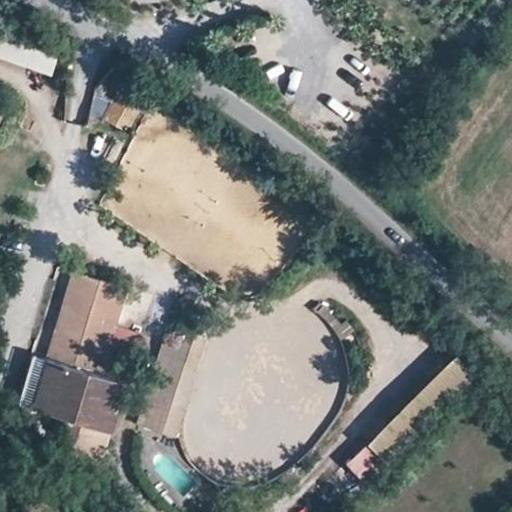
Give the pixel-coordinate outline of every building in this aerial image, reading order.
[(39,44),(6,30),(0,44),(0,46),(33,60),(39,44)] [(124,78),(112,69),(95,89),(108,98),(124,78)] [(150,107),(124,86),(102,119),(122,132),(136,111),(144,116),(150,107)] [(74,270),(47,357),(99,373),(114,325),(125,287),(74,270)] [(353,329),(326,296),(312,306),(317,310),(322,314),(327,319),(332,325),(337,332),(341,339),(353,329)] [(177,419),(208,319),(181,310),(173,337),(171,343),(159,340),(139,407),(177,419)] [(114,325),(99,373),(121,380),(136,332),(114,325)] [(173,337),(161,334),(159,340),(171,343),(173,337)] [(447,348),(343,455),(361,474),(466,367),(447,348)] [(32,405),(47,357),(31,352),(17,400),(32,405)] [(99,373),(47,357),(32,405),(63,414),(59,429),(67,431),(65,436),(71,438),(69,447),(88,452),(90,444),(102,448),(121,380),(99,373)] [(102,448),(90,444),(88,452),(99,456),(102,448)] [(366,486),(340,463),(328,476),(354,500),(366,486)]
